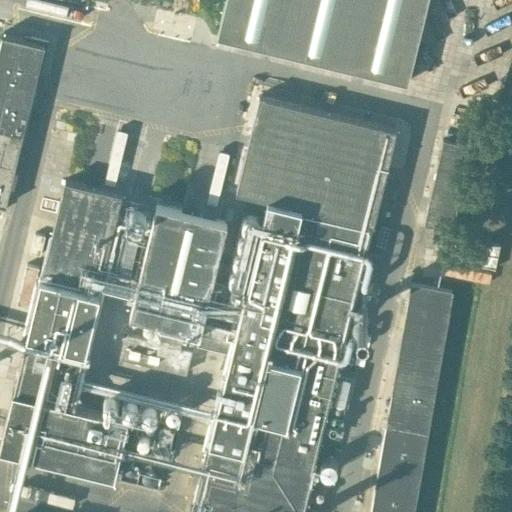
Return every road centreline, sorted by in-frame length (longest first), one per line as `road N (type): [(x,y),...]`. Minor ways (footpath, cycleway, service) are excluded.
road 1 (unknown): [(67,14),(110,23),(165,52),(344,79),(416,107),(428,155),(423,191),(335,511)]
road 2 (unknown): [(67,14),(0,322)]
road 3 (unknown): [(0,466),(158,511)]
